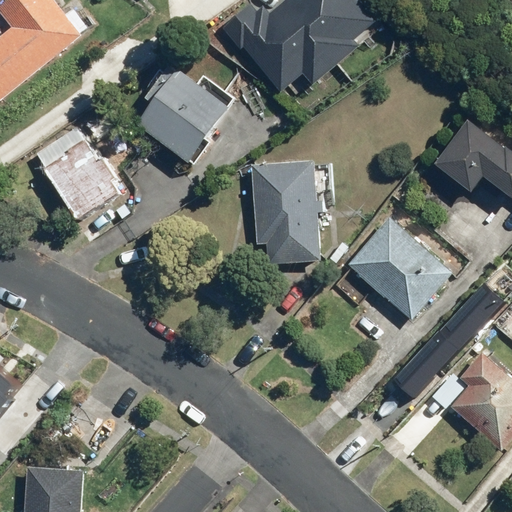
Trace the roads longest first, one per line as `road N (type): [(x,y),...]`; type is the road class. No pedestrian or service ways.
road 1 (residential): [(0,260),(200,374),(251,418)]
road 2 (residential): [(251,418),(349,511)]
